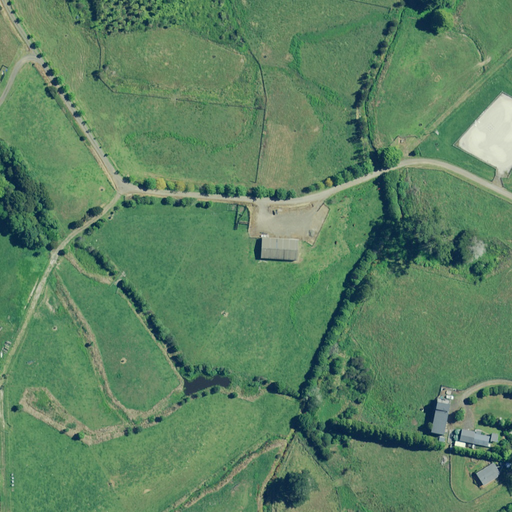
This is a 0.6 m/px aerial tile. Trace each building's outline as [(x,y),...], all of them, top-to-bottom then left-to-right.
[(237,217),(236,224),(249,225),(250,218),(237,217)] [(298,241),(262,239),(260,258),(297,261),(298,241)] [(444,435),(450,402),(441,400),(437,400),(431,433),(444,435)] [(481,432),(462,429),(460,441),(487,447),(489,437),(480,435),(481,432)] [(443,445),(444,439),(438,437),(436,444),(443,445)] [(500,476),(493,464),(476,475),(484,486),(500,476)]
